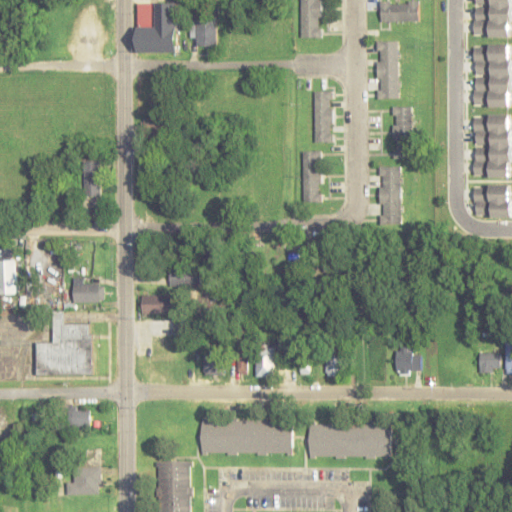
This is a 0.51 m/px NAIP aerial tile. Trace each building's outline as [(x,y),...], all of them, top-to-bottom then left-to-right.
[(301,0),(301,36),(322,36),(322,0),(301,0)] [(511,36),(511,0),(473,0),(474,36),(511,36)] [(418,20),(418,1),(381,1),(381,20),(418,20)] [(179,51),(179,2),(138,2),(138,51),(179,51)] [(218,17),(193,17),(193,45),(218,45),(218,17)] [(377,97),(398,97),(398,40),(377,40),(377,97)] [(511,43),(474,43),(474,106),(511,106),(511,43)] [(332,90),(314,90),(314,141),(332,141),(332,90)] [(412,105),(393,105),(393,153),(412,153),(412,105)] [(511,176),(511,113),(474,114),(475,177),(511,176)] [(145,118),(145,135),(173,135),(173,118),(145,118)] [(321,201),(321,150),(303,150),(303,201),(321,201)] [(85,161),(85,196),(101,196),(101,161),(85,161)] [(401,165),(379,165),(379,223),(401,223),(401,165)] [(511,183),(475,183),(475,217),(511,217),(511,183)] [(301,283),(301,249),(288,249),(288,283),(301,283)] [(0,293),(17,293),(17,258),(0,258),(0,293)] [(170,286),(207,286),(207,270),(170,270),(170,286)] [(74,301),(104,301),(104,279),(74,279),(74,301)] [(142,313),(171,313),(171,295),(142,295),(142,313)] [(92,374),(92,323),(63,323),(63,313),(53,313),(53,342),(36,342),(36,374),(92,374)] [(310,373),(310,343),(299,343),(299,373),(310,373)] [(275,375),(275,346),(257,346),(257,375),(275,375)] [(412,353),(412,346),(396,346),(396,373),(420,373),(420,353),(412,353)] [(343,375),(343,348),(325,348),(325,375),(343,375)] [(223,374),(223,352),(203,352),(203,374),(223,374)] [(480,371),(500,371),(500,352),(480,352),(480,371)] [(247,355),(236,355),(236,373),(247,373),(247,355)] [(56,427),(89,427),(89,407),(56,407),(56,427)] [(294,418),(201,417),(201,453),(294,454),(294,418)] [(309,458),(392,458),(392,421),(309,421),(309,458)] [(157,511),(193,511),(193,460),(157,460),(157,511)] [(67,493),(101,493),(101,467),(75,467),(75,481),(67,481),(67,493)]
